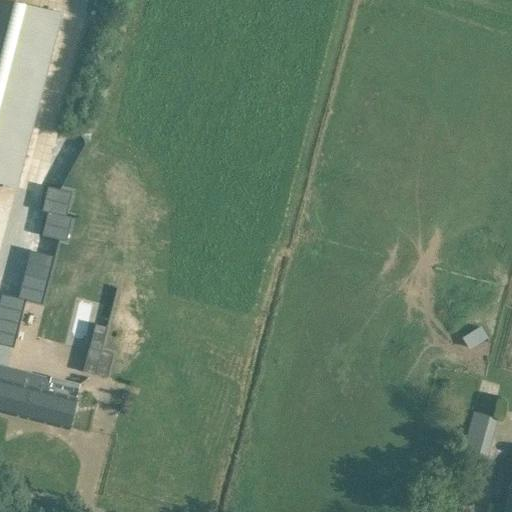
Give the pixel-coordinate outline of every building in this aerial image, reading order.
[(0,0),(0,182),(16,186),(61,12),(11,0),(0,0)] [(42,234),(66,240),(72,217),(66,215),(72,192),(47,186),(42,209),(48,211),(42,234)] [(89,347),(101,350),(107,326),(95,323),(89,347)] [(0,410),(69,429),(77,397),(47,390),(50,378),(0,365),(0,410)] [(489,448),(498,415),(472,408),(463,441),(489,448)]
